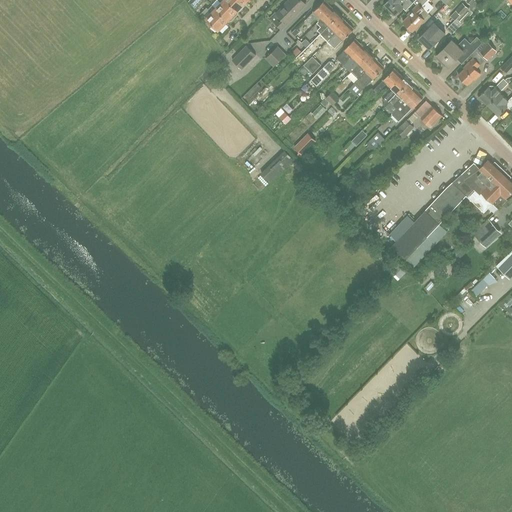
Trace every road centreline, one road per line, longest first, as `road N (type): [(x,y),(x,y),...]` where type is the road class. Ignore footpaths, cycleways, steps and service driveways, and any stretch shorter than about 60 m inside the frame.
road 1 (track): [(292,511),(0,229)]
road 2 (residential): [(511,159),(351,0)]
